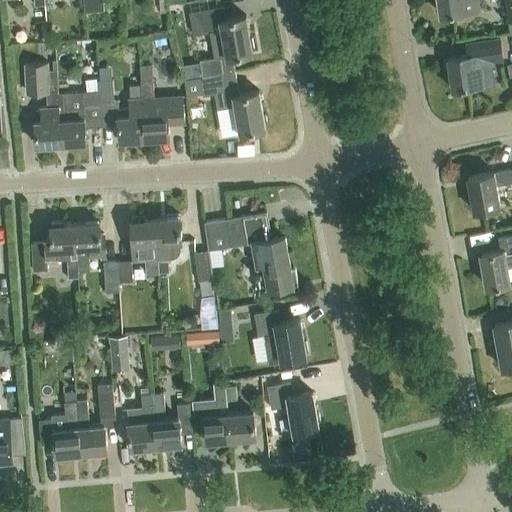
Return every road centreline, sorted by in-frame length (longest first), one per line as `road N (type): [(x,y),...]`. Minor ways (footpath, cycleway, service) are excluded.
road 1 (residential): [(482,496),(418,145)]
road 2 (unclassified): [(383,508),(320,165)]
road 3 (residential): [(0,186),(320,165)]
road 4 (unclassified): [(320,165),(290,0)]
road 5 (residential): [(418,145),(392,0)]
